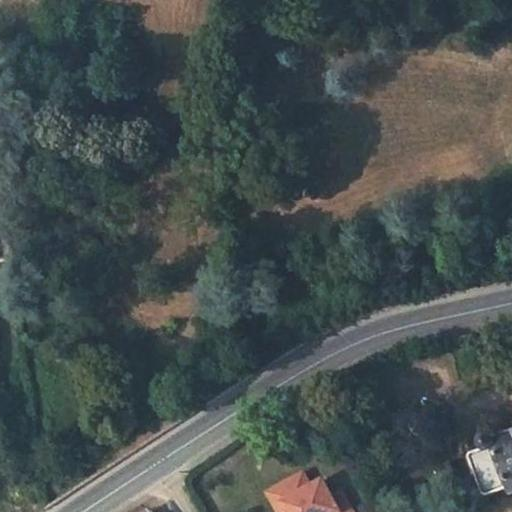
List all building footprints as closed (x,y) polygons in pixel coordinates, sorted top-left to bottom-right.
[(511,433),(501,437),(497,435),(493,436),(491,437),(489,442),(489,444),(491,448),(479,452),(477,457),(490,493),(495,495),(511,488),(511,433)] [(355,511),(343,490),(334,495),(325,479),(313,486),(306,472),(295,478),(312,511),(355,511)] [(312,511),(295,478),(278,487),(291,511),(312,511)] [(291,511),(278,487),(271,492),(281,511),(291,511)] [(153,511),(152,510),(138,503),(129,511),(153,511)]
